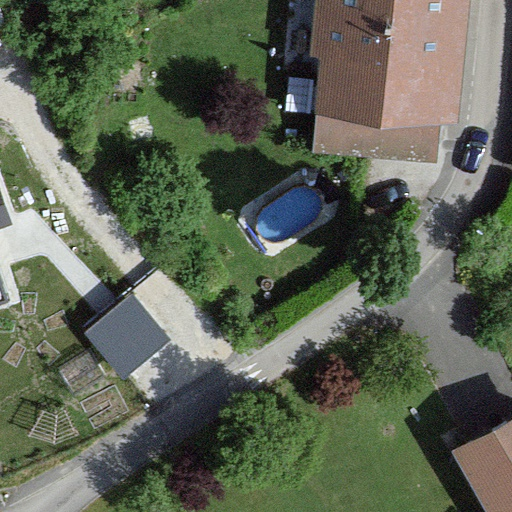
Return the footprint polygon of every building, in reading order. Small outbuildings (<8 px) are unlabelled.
[(447,0),(323,0),(323,3),(331,13),(326,49),(442,63),(447,0)] [(333,55),(325,95),(435,106),(442,63),(326,49),(326,55),(333,55)] [(435,106),(325,95),(320,145),(434,156),(435,106)] [(0,225),(9,223),(0,196),(0,225)] [(134,298),(89,335),(125,378),(170,341),(134,298)] [(511,511),(511,415),(462,444),(502,511),(511,511)]
